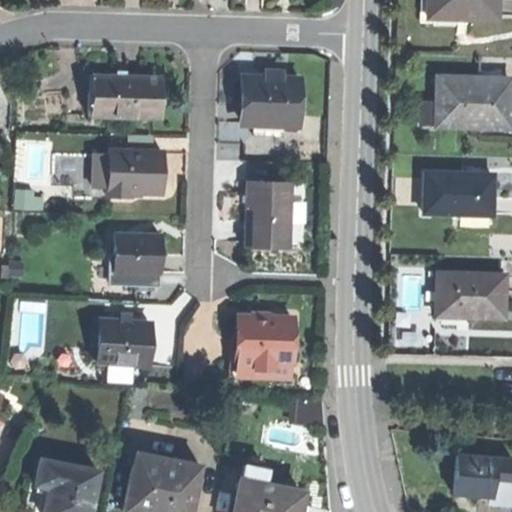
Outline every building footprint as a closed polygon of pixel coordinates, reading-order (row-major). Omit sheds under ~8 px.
[(426,0),(427,15),(495,16),(494,0),(426,0)] [(98,75),(98,116),(153,116),(153,76),(128,75),(98,75)] [(272,77),(244,76),(242,123),(252,124),(282,125),(298,126),(301,78),(272,77)] [(436,76),(436,124),(507,124),(507,103),(508,76),(436,76)] [(282,135),(282,125),(252,124),(251,134),(282,135)] [(109,149),(107,195),(128,196),(128,190),(162,192),(163,172),(164,152),(109,149)] [(422,210),(490,212),(490,192),(491,173),(423,171),(422,210)] [(291,183),(247,181),(246,212),(244,246),(289,247),(291,183)] [(110,272),(156,273),(157,253),(157,234),(111,232),(110,272)] [(436,271),(436,307),(469,307),(469,314),(503,314),(503,294),(504,272),(436,271)] [(291,318),(236,316),(235,341),(239,341),(238,359),(290,361),(291,318)] [(96,319),(95,362),(144,363),(145,341),(145,321),(96,319)] [(228,351),(228,359),(238,359),(239,341),(235,341),(229,341),(228,351)] [(289,378),(290,361),(238,359),(228,359),(228,376),(289,378)] [(295,439),(322,441),(323,420),(296,418),(295,439)] [(134,511),(188,511),(198,463),(136,451),(124,510),(134,511)] [(455,470),(453,490),(489,492),(491,492),(492,474),(493,453),(456,451),(455,470)] [(511,454),(493,453),(492,474),(511,475),(511,473),(511,454)] [(85,511),(93,468),(37,458),(35,469),(33,481),(47,483),(43,507),(43,511),(42,511),(85,511)] [(242,461),(239,477),(263,481),(266,466),(242,461)] [(22,508),(43,511),(43,507),(29,505),(33,481),(35,469),(29,468),(22,508)] [(511,472),(511,473),(511,475),(492,474),(491,492),(489,492),(489,497),(511,497),(511,472)] [(263,481),(239,477),(232,511),(296,511),(301,489),(263,481)] [(29,505),(43,507),(47,483),(33,481),(29,505)] [(197,511),(212,511),(215,495),(201,492),(197,511)]
